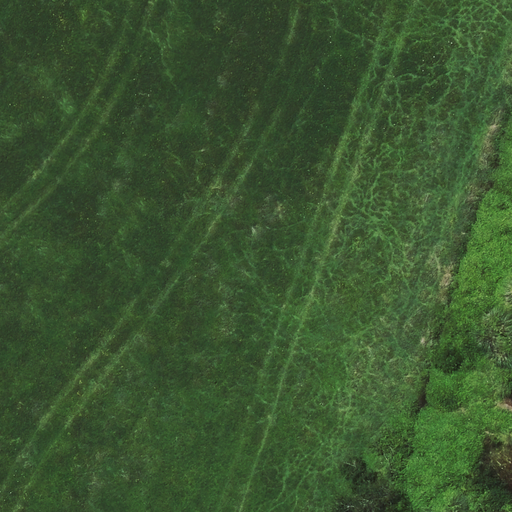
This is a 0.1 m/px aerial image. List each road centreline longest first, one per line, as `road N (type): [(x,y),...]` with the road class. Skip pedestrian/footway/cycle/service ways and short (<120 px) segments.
road 1 (unknown): [(511,123),(405,169),(106,420)]
road 2 (unknown): [(0,96),(163,365)]
